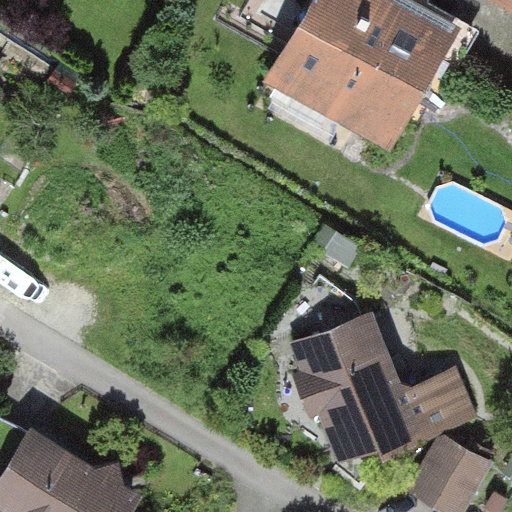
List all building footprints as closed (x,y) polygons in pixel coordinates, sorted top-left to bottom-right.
[(390,150),(464,19),(430,0),(312,0),(266,80),(390,150)] [(511,0),(496,0),(511,8),(511,0)] [(0,89),(0,110),(9,95),(0,89)] [(383,310),(294,342),(337,462),(473,414),(456,368),(410,385),(383,310)] [(0,485),(0,509),(4,511),(133,511),(147,490),(38,424),(0,485)] [(459,511),(480,511),(498,455),(439,436),(419,499),(459,511)]
